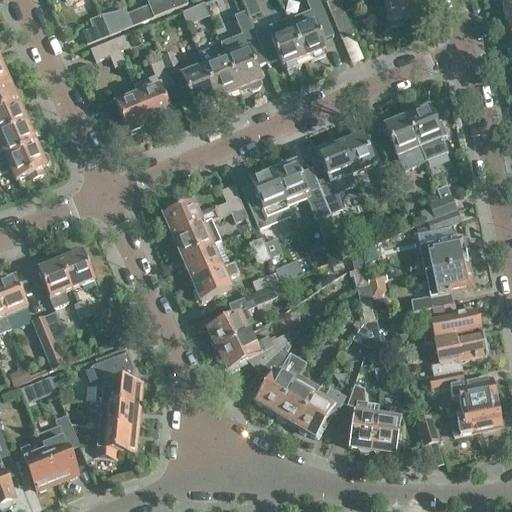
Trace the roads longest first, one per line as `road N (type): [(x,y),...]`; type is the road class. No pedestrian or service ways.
road 1 (residential): [(105,196),(467,47)]
road 2 (residential): [(219,468),(105,196)]
road 3 (residential): [(511,504),(355,493),(219,468)]
road 4 (residential): [(511,264),(467,47)]
road 5 (residential): [(105,196),(21,0)]
